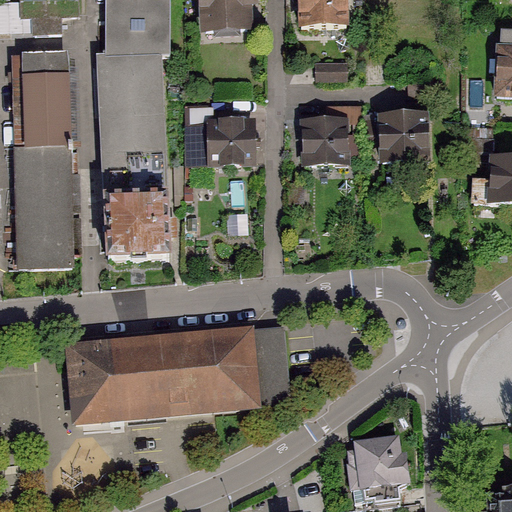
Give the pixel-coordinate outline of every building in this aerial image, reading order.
[(81,0),(27,0),(28,23),(82,20),(81,0)] [(105,0),(107,62),(164,62),(173,62),(172,0),(105,0)] [(204,0),(206,34),(248,33),(247,8),(254,7),(253,0),(204,0)] [(345,0),(299,0),(300,33),(346,32),(345,0)] [(511,39),(504,39),(503,56),(500,56),(498,100),(511,101),(511,39)] [(67,61),(14,62),(19,273),(72,271),(67,61)] [(107,62),(99,62),(104,273),(171,270),(164,62),(107,62)] [(347,68),(317,69),(317,84),(347,84),(347,68)] [(426,123),(381,124),(383,168),(427,167),(426,123)] [(347,125),(304,126),(305,170),(348,169),(347,125)] [(253,127),(200,128),(201,162),(211,161),(211,169),(254,168),(253,127)] [(511,164),(493,163),(491,187),(477,186),(475,208),(511,210),(511,164)] [(260,407),(252,327),(67,345),(75,425),(260,407)] [(398,443),(357,448),(358,455),(347,456),(354,509),(365,507),(365,511),(373,511),(402,509),(400,493),(409,487),(405,460),(400,461),(398,443)] [(490,511),(511,511),(511,494),(506,495),(506,502),(489,503),(490,511)]
